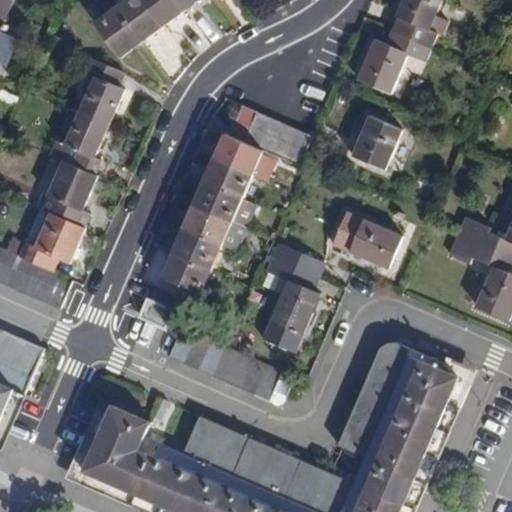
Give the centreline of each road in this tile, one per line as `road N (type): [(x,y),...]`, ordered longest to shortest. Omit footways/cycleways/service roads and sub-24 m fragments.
road 1 (residential): [(88,346),(294,428),(321,418),(358,336),(381,315),(511,364)]
road 2 (residential): [(88,346),(194,98),(214,73),(312,21),(335,0)]
